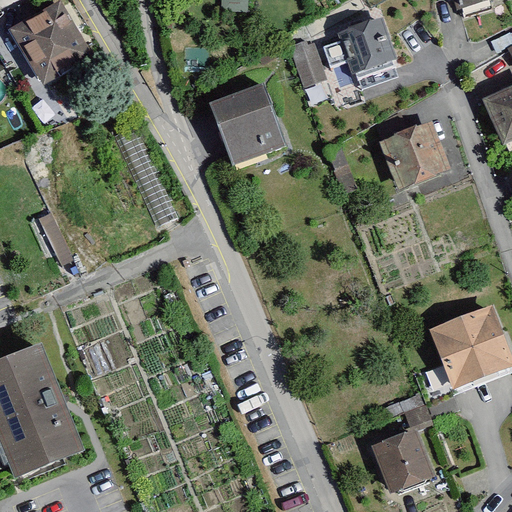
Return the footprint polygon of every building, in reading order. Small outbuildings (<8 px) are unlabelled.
[(509,0),(447,0),(455,22),(511,4),(509,0)] [(60,8),(5,40),(38,96),(93,64),(60,8)] [(387,27),(336,41),(347,82),(398,68),(387,27)] [(292,45),(303,84),(328,76),(316,38),(292,45)] [(256,51),(262,64),(285,54),(279,41),(256,51)] [(511,93),(478,109),(499,156),(511,149),(511,93)] [(282,159),(260,95),(204,114),(226,178),(282,159)] [(427,130),(374,150),(394,202),(447,182),(427,130)] [(511,359),(493,310),(430,334),(456,399),(511,377),(511,359)] [(40,348),(0,364),(0,432),(17,474),(81,449),(40,348)] [(406,412),(413,432),(435,424),(428,404),(406,412)] [(413,438),(368,455),(386,504),(432,487),(413,438)]
